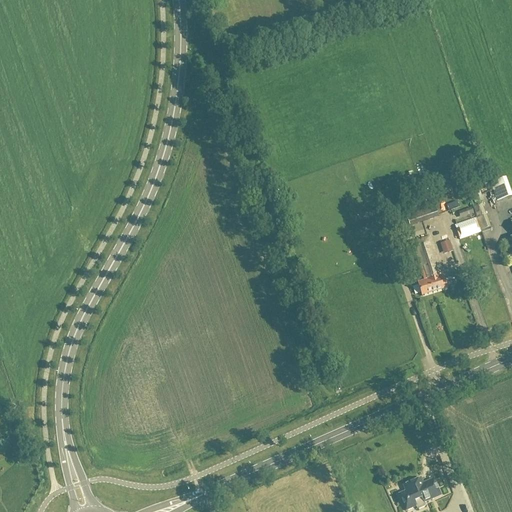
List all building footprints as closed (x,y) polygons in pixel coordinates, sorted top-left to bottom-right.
[(457,172),(449,174),(452,181),(459,178),(457,172)] [(505,178),(490,184),(496,203),(511,197),(505,178)] [(478,189),(470,192),(475,204),(483,201),(478,189)] [(408,212),(410,212),(433,204),(431,198),(406,205),(408,212)] [(437,217),(433,204),(410,212),(414,225),(437,217)] [(410,212),(408,212),(405,213),(410,227),(414,225),(410,212)] [(486,217),(477,220),(481,231),(490,228),(486,217)] [(455,227),(459,240),(480,234),(475,221),(455,227)] [(429,238),(419,241),(426,264),(428,264),(431,274),(427,276),(429,283),(426,284),(429,294),(447,289),(444,278),(442,279),(429,238)] [(426,264),(419,241),(412,243),(424,281),(417,284),(421,297),(429,294),(426,284),(429,283),(427,276),(431,274),(428,264),(426,264)] [(449,242),(440,245),(443,255),(452,252),(449,242)] [(441,497),(434,480),(423,485),(420,479),(413,482),(414,484),(412,485),(411,483),(403,487),(406,492),(398,496),(405,511),(416,508),(417,510),(419,511),(424,508),(425,506),(424,504),(441,497)]
